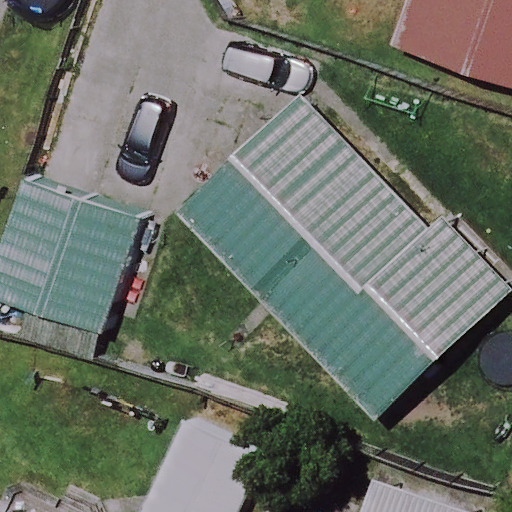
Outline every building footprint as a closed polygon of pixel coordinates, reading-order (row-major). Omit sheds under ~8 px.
[(511,0),(425,0),(411,46),(511,77),(511,0)] [(511,303),(511,289),(323,96),(198,217),(394,418),(511,303)] [(164,227),(40,182),(2,289),(126,334),(164,227)] [(249,511),(279,449),(203,413),(156,511),(249,511)] [(493,511),(387,463),(364,511),(336,511),(335,511),(334,511),(493,511)] [(24,511),(0,500),(0,511),(24,511)]
